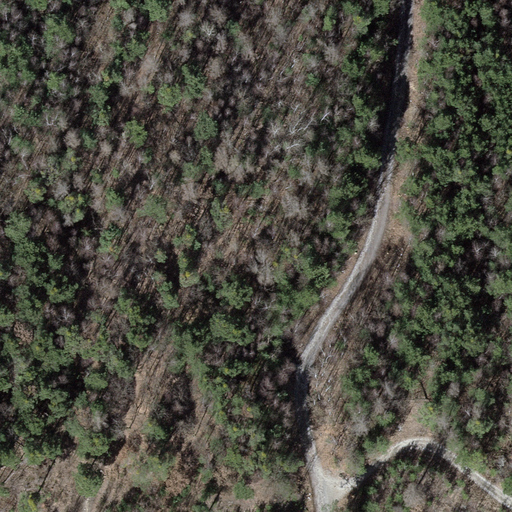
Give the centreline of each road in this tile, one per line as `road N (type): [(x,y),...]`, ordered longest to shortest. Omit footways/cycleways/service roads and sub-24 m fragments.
road 1 (track): [(316,511),(321,493),(296,407),(376,170),(405,0)]
road 2 (motorway): [(190,0),(511,127)]
road 3 (track): [(511,476),(451,436),(403,441),(315,471)]
